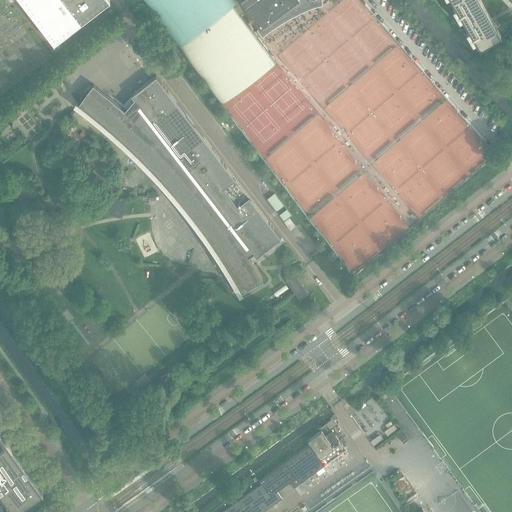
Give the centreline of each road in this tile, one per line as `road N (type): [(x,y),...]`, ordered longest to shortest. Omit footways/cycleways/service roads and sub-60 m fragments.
road 1 (residential): [(314,343),(86,504)]
road 2 (residential): [(511,192),(314,343)]
road 3 (residential): [(129,511),(329,364)]
road 4 (residential): [(329,364),(511,223)]
road 5 (residential): [(86,504),(0,387)]
